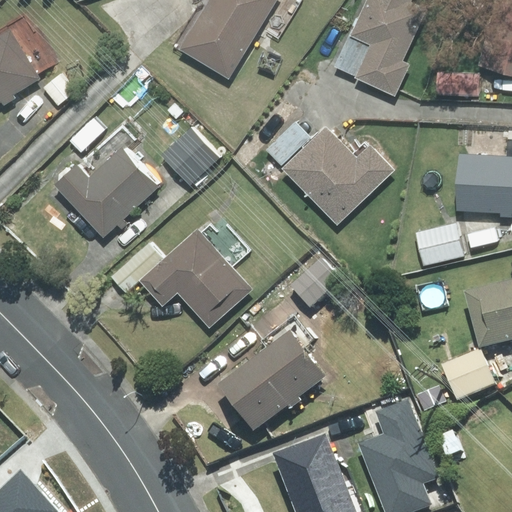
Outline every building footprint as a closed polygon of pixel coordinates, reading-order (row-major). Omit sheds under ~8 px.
[(279,0),(207,0),(180,49),(236,80),(279,0)] [(368,0),(337,72),(400,99),(415,66),(405,62),(429,9),(412,2),(412,0),(368,0)] [(511,77),(511,0),(492,0),(475,69),(511,77)] [(0,106),(43,79),(12,29),(0,36),(0,106)] [(479,74),(437,72),(435,99),(478,102),(479,74)] [(354,157),(325,127),(314,138),(299,123),(269,152),(341,225),(397,171),(369,142),(354,157)] [(221,156),(193,126),(161,155),(190,186),(221,156)] [(78,162),(55,183),(106,237),(162,186),(117,137),(84,169),(78,162)] [(511,214),(511,138),(507,138),(506,157),(460,155),(458,212),(511,214)] [(459,222),(419,229),(426,266),(465,259),(459,222)] [(252,252),(228,224),(220,231),(213,224),(202,233),(199,229),(166,258),(151,241),(110,278),(127,296),(142,283),(163,307),(181,291),(213,326),(254,290),(234,268),(252,252)] [(341,284),(320,261),(289,288),(310,312),(341,284)] [(511,285),(478,293),(491,350),(511,345),(511,285)] [(289,336),(218,391),(253,436),(324,381),(289,336)] [(481,354),(442,369),(455,404),(494,389),(481,354)] [(409,395),(372,407),(381,433),(362,439),(385,511),(417,511),(432,507),(424,483),(436,479),(409,395)] [(456,432),(438,438),(448,465),(465,459),(456,432)] [(328,441),(274,461),(294,511),(379,511),(368,481),(345,489),(328,441)] [(62,511),(20,466),(0,483),(0,511),(62,511)]
